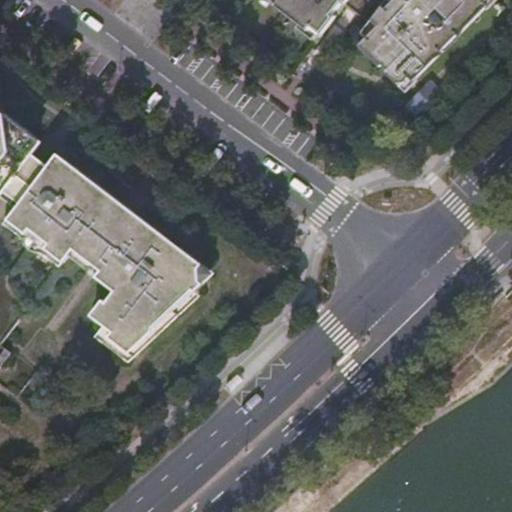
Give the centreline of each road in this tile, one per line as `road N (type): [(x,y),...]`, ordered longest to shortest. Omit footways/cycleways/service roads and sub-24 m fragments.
road 1 (tertiary): [(65,0),(410,262)]
road 2 (primary): [(410,262),(135,511)]
road 3 (primary): [(220,511),(447,301)]
road 4 (primary): [(511,160),(410,262)]
